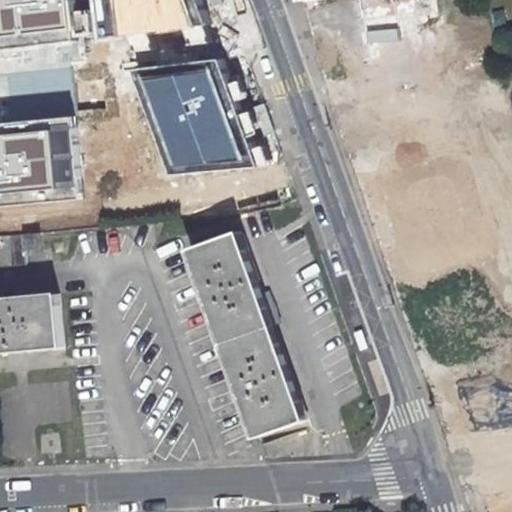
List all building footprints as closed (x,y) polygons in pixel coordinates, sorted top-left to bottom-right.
[(186,0),(132,0),(134,14),(187,9),(186,0)] [(170,36),(113,41),(119,101),(175,97),(170,36)] [(372,170),(362,172),(378,257),(407,252),(426,354),(486,343),(474,280),(495,276),(487,233),(442,242),(426,161),(451,156),(443,113),(424,117),(420,95),(360,107),(372,170)] [(249,107),(52,127),(46,128),(48,149),(78,146),(78,149),(119,145),(121,162),(253,150),(249,107)] [(183,219),(279,210),(276,169),(244,172),(245,183),(180,189),(183,219)] [(241,232),(192,250),(238,378),(259,437),(311,419),(241,232)] [(40,233),(0,236),(0,265),(27,263),(26,249),(41,248),(40,233)] [(60,293),(0,298),(0,352),(66,346),(60,293)]
